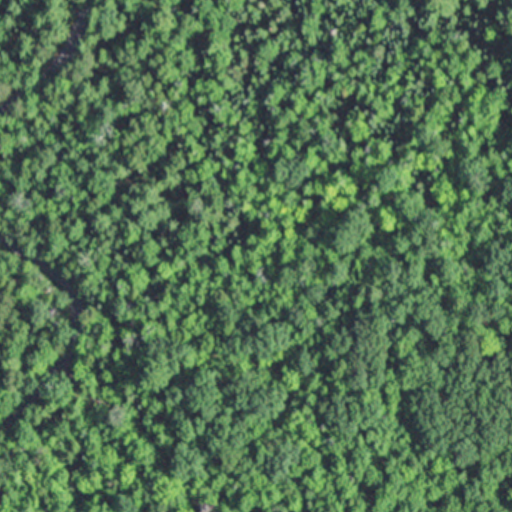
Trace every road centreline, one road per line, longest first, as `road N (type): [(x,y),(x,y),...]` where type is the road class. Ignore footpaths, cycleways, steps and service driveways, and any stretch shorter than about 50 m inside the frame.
road 1 (residential): [(0,236),(64,269),(81,305),(57,367),(0,428)]
road 2 (residential): [(0,117),(73,65),(93,0)]
